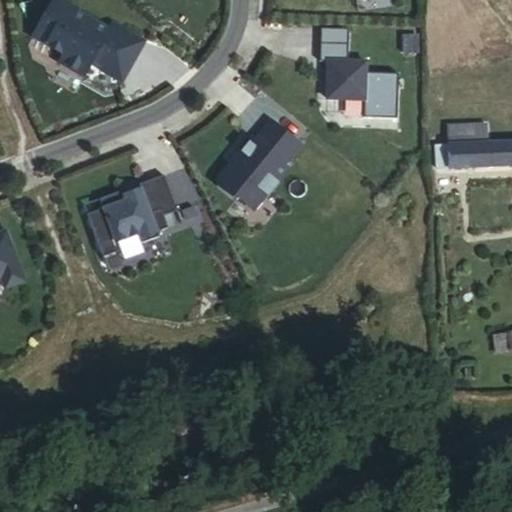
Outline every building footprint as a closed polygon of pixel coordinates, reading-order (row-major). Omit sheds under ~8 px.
[(127,68),(144,37),(112,19),(109,25),(77,7),(78,4),(70,0),(51,0),(33,32),(63,49),(58,57),(84,72),(96,51),(127,68)] [(321,38),(350,39),(350,24),(321,23),(321,38)] [(350,39),(321,38),(320,57),(330,57),(329,94),(366,95),(365,113),(399,114),(400,69),(367,68),(368,57),(349,57),(350,39)] [(300,140),(271,117),(255,138),(251,135),(219,176),(220,184),(235,196),(237,195),(248,204),(262,187),(263,189),(274,175),(276,177),(287,163),(284,161),(300,140)] [(449,127),(450,145),(488,144),(488,126),(449,127)] [(450,145),(451,168),(511,165),(511,143),(488,144),(450,145)] [(438,169),(451,168),(450,145),(437,146),(438,169)] [(88,210),(104,253),(121,246),(118,237),(139,229),(143,238),(160,231),(158,227),(169,223),(164,211),(178,206),(165,170),(139,180),(141,185),(126,191),(124,186),(101,195),(104,204),(88,210)] [(84,201),(88,210),(104,204),(101,195),(84,201)] [(0,229),(0,274),(1,275),(5,285),(25,277),(6,227),(0,229)] [(511,333),(496,336),(497,353),(511,351),(511,333)]
